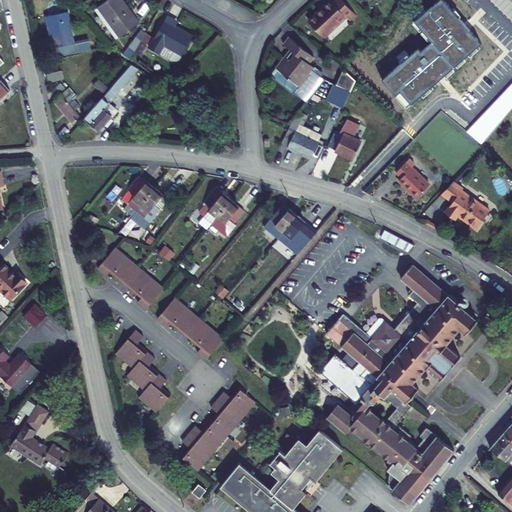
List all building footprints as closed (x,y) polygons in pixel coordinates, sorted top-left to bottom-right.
[(125,10),(128,8),(122,0),(107,0),(98,8),(119,37),(138,23),(133,14),(130,16),(125,10)] [(354,13),(342,0),(333,0),(331,2),(330,0),(308,20),(324,37),(346,17),(347,19),(354,13)] [(412,105),(480,43),(443,0),(438,0),(414,21),(432,41),(421,51),(418,47),(381,80),(395,96),(396,95),(399,91),(412,105)] [(119,37),(98,8),(94,11),(115,39),(119,37)] [(73,44),(67,13),(46,17),(52,48),(73,44)] [(166,15),(153,39),(144,34),(139,42),(160,54),(164,46),(181,56),(192,37),(174,27),(171,25),(174,19),(166,15)] [(312,55),(291,37),(284,45),(292,51),(278,69),(290,79),(297,85),(312,67),(307,62),(312,55)] [(109,102),(137,69),(131,66),(84,118),(99,131),(106,124),(108,126),(112,123),(113,118),(112,117),(118,110),(109,102)] [(271,74),(285,85),(290,79),(278,69),(277,69),(276,68),(271,74)] [(335,86),(350,92),(355,81),(343,70),(335,86)] [(49,83),(63,80),(61,71),(46,74),(49,83)] [(92,85),(101,93),(107,86),(98,79),(92,85)] [(0,104),(11,94),(0,82),(0,104)] [(55,96),(64,88),(60,83),(51,91),(55,96)] [(511,84),(466,132),(482,144),(511,108),(511,84)] [(136,103),(147,91),(141,86),(130,97),(136,103)] [(69,87),(55,101),(73,122),(80,116),(75,110),(79,106),(74,99),(77,97),(69,87)] [(396,95),(408,109),(412,105),(399,91),(396,95)] [(289,127),(281,143),(288,146),(287,148),(311,159),(322,135),(308,128),(304,135),(294,130),(298,123),(301,125),(307,115),(299,111),(291,120),(289,127)] [(340,131),(335,130),(327,146),(353,158),(361,142),(352,138),(359,124),(348,118),(340,131)] [(304,135),(308,128),(301,125),(298,123),(294,130),(304,135)] [(62,140),(69,131),(64,127),(57,135),(62,140)] [(226,148),(230,151),(233,147),(228,144),(227,143),(224,146),(226,148)] [(416,165),(409,159),(395,172),(401,178),(399,181),(415,197),(429,184),(412,168),(416,165)] [(469,170),(466,167),(452,182),(456,185),(469,170)] [(153,188),(139,177),(120,200),(134,211),(153,188)] [(456,185),(452,182),(441,194),(452,202),(444,213),(453,219),(457,215),(476,229),(489,211),(461,191),(463,189),(456,185)] [(223,192),(216,187),(203,203),(205,205),(199,213),(211,223),(230,199),(222,193),(223,192)] [(153,188),(134,211),(149,223),(168,200),(153,188)] [(243,210),(230,199),(211,223),(226,235),(235,224),(233,223),(243,210)] [(289,208),(284,203),(272,218),(276,223),(269,232),(277,238),(281,233),(295,215),(288,209),(289,208)] [(316,232),(295,215),(281,233),(277,238),(298,254),(316,232)] [(414,245),(384,229),(380,238),(407,252),(414,245)] [(277,240),(272,247),(288,258),(292,251),(277,240)] [(159,253),(167,260),(172,253),(164,246),(159,253)] [(138,268),(114,247),(97,269),(105,276),(108,271),(124,284),(138,268)] [(0,290),(10,301),(25,285),(16,275),(14,277),(0,263),(0,290)] [(319,372),(356,403),(370,385),(360,376),(366,369),(406,402),(418,389),(412,383),(425,367),(440,380),(460,357),(445,344),(459,328),(465,333),(477,320),(456,302),(456,300),(450,295),(447,295),(412,264),(400,278),(413,289),(408,295),(417,302),(394,329),(381,318),(379,318),(366,333),(343,314),(326,334),(340,347),(359,362),(352,369),(334,354),(319,372)] [(163,288),(138,268),(124,284),(141,298),(137,303),(145,310),(163,288)] [(174,298),(157,319),(165,326),(168,322),(185,335),(198,318),(174,298)] [(40,322),(53,312),(43,300),(30,310),(40,322)] [(223,338),(198,318),(185,335),(201,349),(197,353),(205,360),(223,338)] [(143,338),(135,331),(115,354),(132,369),(146,353),(137,345),(143,338)] [(9,355),(12,351),(1,340),(0,341),(0,367),(16,382),(35,360),(24,349),(14,360),(9,355)] [(155,359),(146,353),(132,369),(126,376),(144,391),(158,375),(148,367),(155,359)] [(366,369),(360,376),(370,385),(356,403),(357,404),(348,415),(338,406),(328,419),(345,435),(350,428),(388,460),(387,462),(392,466),(388,470),(391,473),(389,475),(388,482),(389,483),(387,486),(409,505),(454,451),(427,428),(420,436),(424,439),(415,449),(406,441),(410,437),(396,424),(411,407),(406,402),(366,369)] [(166,381),(158,375),(144,391),(138,398),(155,412),(169,395),(160,388),(166,381)] [(223,392),(217,400),(224,406),(241,420),(255,402),(238,388),(231,398),(223,392)] [(224,406),(217,400),(210,408),(217,414),(209,423),(226,437),(241,420),(224,406)] [(31,406),(24,417),(28,419),(35,409),(31,406)] [(36,407),(35,409),(28,419),(40,426),(47,414),(36,407)] [(28,419),(25,424),(36,431),(40,426),(28,419)] [(195,426),(188,434),(195,440),(211,454),(226,437),(209,423),(202,432),(195,426)] [(33,436),(36,431),(25,424),(12,446),(40,464),(44,459),(59,469),(68,454),(53,445),(51,449),(40,442),(35,444),(28,440),(30,437),(32,438),(33,436)] [(511,428),(510,426),(503,434),(511,441),(511,428)] [(221,486),(222,487),(252,511),(297,511),(293,508),(306,492),(302,489),(310,478),(314,481),(341,448),(320,430),(307,445),(300,439),(286,456),(281,451),(271,464),(276,468),(273,472),(280,478),(271,490),(240,464),(239,463),(221,486)] [(195,440),(188,434),(181,442),(188,448),(180,457),(197,471),(211,454),(195,440)] [(511,441),(503,434),(497,441),(511,454),(511,441)] [(28,440),(35,444),(40,442),(41,441),(33,436),(32,438),(30,437),(28,440)] [(511,454),(497,441),(490,449),(511,466),(511,454)] [(511,478),(499,495),(511,505),(511,478)] [(199,498),(206,490),(198,484),(192,491),(199,498)] [(111,511),(89,493),(72,511),(111,511)]
